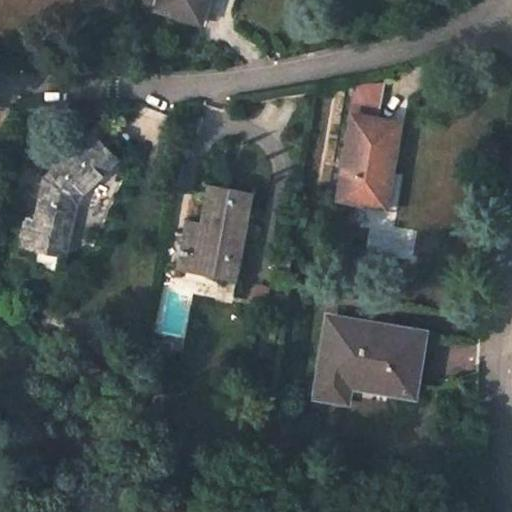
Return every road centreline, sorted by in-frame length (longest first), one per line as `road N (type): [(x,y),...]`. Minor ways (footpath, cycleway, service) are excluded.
road 1 (residential): [(0,83),(41,90),(223,86),(352,64),(511,16)]
road 2 (residential): [(511,229),(497,308),(493,443),(501,511)]
